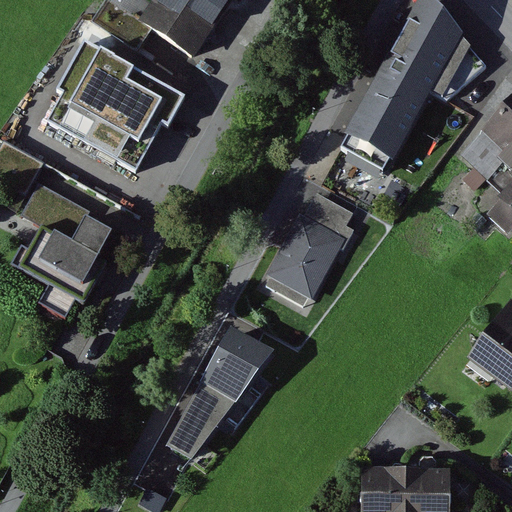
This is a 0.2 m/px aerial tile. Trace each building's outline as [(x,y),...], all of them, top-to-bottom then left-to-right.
[(160,0),(143,25),(197,61),(238,0),(160,0)] [(489,68),(432,0),(423,0),(346,152),(386,174),(435,95),(454,101),(489,68)] [(185,102),(86,47),(44,123),(137,174),(163,127),(169,130),(185,102)] [(511,223),(511,112),(490,138),(511,157),(511,198),(500,212),(511,223)] [(0,170),(34,182),(45,149),(2,135),(0,140),(0,170)] [(359,217),(319,195),(268,289),(308,310),(359,217)] [(115,246),(88,228),(72,253),(46,235),(24,267),(77,302),(115,246)] [(511,312),(476,359),(511,386),(511,312)] [(275,354),(233,328),(167,446),(193,463),(275,354)] [(454,511),(452,472),(362,479),(364,511),(454,511)] [(152,489),(143,504),(158,511),(164,511),(171,500),(152,489)]
